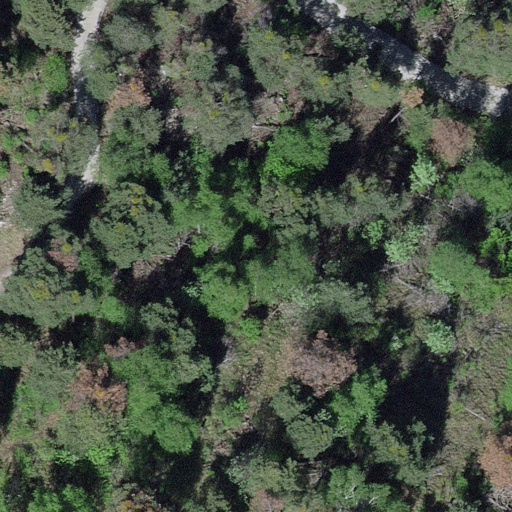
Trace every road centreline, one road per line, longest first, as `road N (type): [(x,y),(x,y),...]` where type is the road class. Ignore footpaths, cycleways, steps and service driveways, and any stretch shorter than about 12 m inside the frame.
road 1 (track): [(95,0),(81,39),(101,187),(0,288)]
road 2 (track): [(511,108),(462,102),(366,52),(308,0)]
